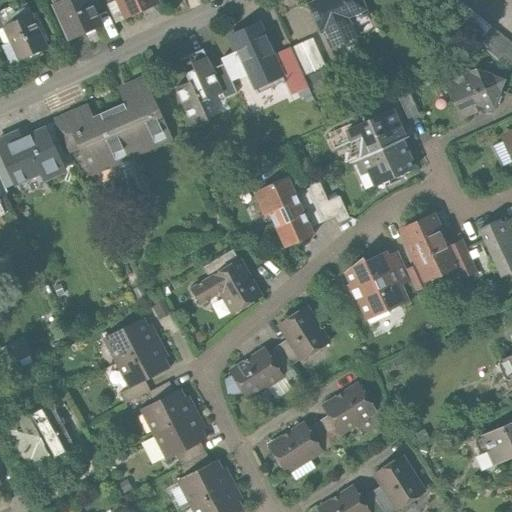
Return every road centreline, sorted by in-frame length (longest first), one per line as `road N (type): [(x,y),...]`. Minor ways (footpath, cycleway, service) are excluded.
road 1 (residential): [(273,511),(203,369),(372,221),(445,181)]
road 2 (residential): [(237,0),(0,107)]
